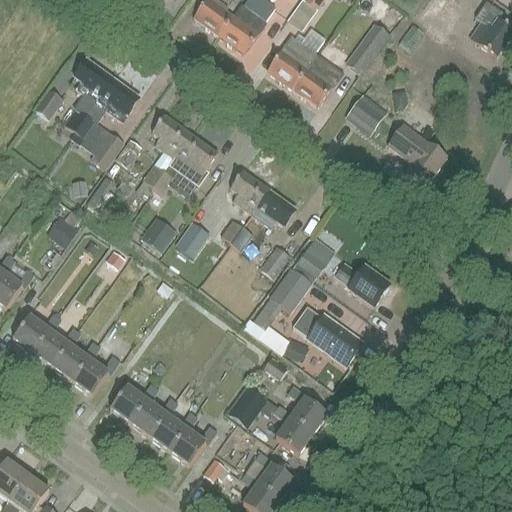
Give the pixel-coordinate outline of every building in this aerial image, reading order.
[(221,41),(244,9),(243,9),(235,20),(228,15),(230,12),(213,0),(211,0),(196,23),(221,41)] [(320,14),(330,0),(310,0),(308,5),(320,14)] [(451,0),(436,0),(423,18),(451,39),(470,14),(451,0)] [(244,9),(221,41),(247,59),(262,38),(269,27),(267,25),(275,13),(260,2),(252,15),(244,9)] [(499,62),(511,43),(511,31),(501,24),(505,18),(489,6),(477,22),(484,27),(472,43),(499,62)] [(374,29),(345,69),(361,81),(389,40),(374,29)] [(296,94),(320,59),(318,57),(328,42),(314,32),(307,42),(302,38),(298,43),(294,40),(283,55),(284,56),(270,75),(296,94)] [(320,59),(296,94),(321,112),(335,92),(336,93),(347,78),(320,59)] [(75,143),(117,84),(90,64),(78,81),(86,87),(81,94),(87,98),(76,113),(78,114),(68,129),(78,136),(74,142),(75,143)] [(117,84),(75,143),(84,149),(88,143),(89,144),(110,115),(127,127),(144,103),(117,84)] [(52,124),(66,105),(52,94),(37,113),(52,124)] [(348,121),(373,140),(391,116),(366,97),(348,121)] [(150,203),(195,139),(168,120),(156,137),(164,143),(159,149),(168,156),(140,196),(150,203)] [(405,131),(391,150),(416,167),(410,176),(429,190),(449,162),(405,131)] [(114,137),(94,164),(109,175),(129,148),(114,137)] [(195,139),(150,203),(151,203),(156,196),(157,198),(159,195),(167,200),(183,177),(202,191),(212,177),(210,175),(222,158),(195,139)] [(145,152),(133,144),(119,164),(130,173),(145,152)] [(255,220),(273,195),(246,176),(233,194),(241,200),(237,206),(255,220)] [(108,180),(93,199),(105,210),(121,190),(108,180)] [(273,195),(255,220),(274,233),(279,227),(287,232),(300,214),(273,195)] [(142,240),(164,256),(179,235),(158,219),(142,240)] [(234,250),(246,233),(235,226),(223,242),(234,250)] [(246,233),(234,250),(244,257),(256,241),(246,233)] [(280,251),(263,274),(276,284),(293,261),(280,251)] [(113,255),(108,265),(123,272),(128,262),(113,255)] [(316,284),(325,270),(306,256),(296,270),(316,284)] [(0,285),(5,278),(8,280),(17,267),(10,261),(0,275),(0,274),(0,285)] [(378,311),(393,291),(367,271),(361,279),(348,269),(340,281),(353,290),(352,292),(378,311)] [(294,317),(315,288),(294,272),(272,302),(285,310),(294,317)] [(5,278),(0,285),(0,309),(8,315),(25,293),(27,295),(37,281),(29,275),(19,289),(8,280),(5,278)] [(267,334),(285,310),(272,302),(255,325),(267,334)] [(321,327),(306,317),(296,331),(349,370),(365,348),(326,320),(321,327)] [(31,322),(15,344),(35,358),(51,336),(55,339),(65,326),(57,320),(47,334),(31,322)] [(214,352),(230,363),(243,344),(226,333),(214,352)] [(51,336),(35,358),(55,373),(71,350),(75,353),(84,340),(77,335),(67,348),(55,339),(51,336)] [(303,367),(309,352),(289,344),(283,359),(303,367)] [(71,350),(55,373),(74,387),(90,364),(94,367),(104,354),(96,349),(87,362),(75,353),(71,350)] [(90,364),(74,387),(94,401),(110,379),(114,382),(124,368),(116,362),(106,376),(94,367),(90,364)] [(279,384),(287,374),(271,362),(263,373),(279,384)] [(129,392),(113,415),(133,429),(149,406),(153,409),(162,396),(154,390),(145,403),(129,392)] [(249,436),(269,407),(247,392),(228,421),(249,436)] [(293,424),(315,440),(329,420),(308,405),(310,402),(297,392),(291,400),(304,409),(295,421),(293,424)] [(149,406),(133,429),(152,443),(169,420),(173,423),(182,410),(174,404),(165,417),(153,409),(149,406)] [(293,424),(295,421),(282,412),(277,420),(290,429),(279,444),(302,460),(315,440),(293,424)] [(169,420),(152,443),(172,457),(189,434),(192,436),(201,424),(194,418),(184,431),(173,423),(169,420)] [(189,434),(172,457),(192,471),(208,449),(211,451),(220,438),(213,432),(204,445),(192,436),(189,434)] [(260,490),(283,507),(298,487),(275,470),(276,468),(263,459),(257,467),(256,465),(247,476),(249,478),(262,487),(260,490)] [(0,496),(12,506),(32,479),(10,464),(0,477),(0,496)] [(216,464),(205,479),(215,487),(219,481),(223,484),(230,475),(216,464)] [(249,511),(279,511),(283,507),(260,490),(262,487),(249,478),(243,485),(257,495),(246,510),(249,511)] [(40,511),(53,495),(32,479),(12,506),(7,511),(40,511)]
